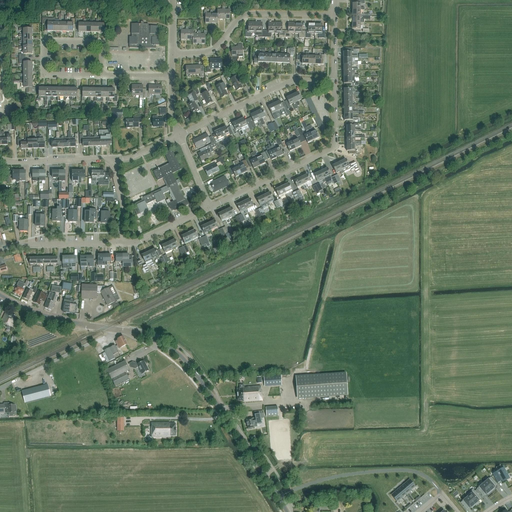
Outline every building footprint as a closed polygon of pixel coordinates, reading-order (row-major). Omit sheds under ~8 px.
[(352,4),(352,10),(360,10),(364,10),(364,8),(360,7),(360,4),(364,4),(364,1),(356,1),(356,4),(352,4)] [(223,19),(223,10),(225,10),(224,7),(222,7),(222,10),(217,10),(217,13),(217,19),(223,19)] [(211,13),(209,13),(206,13),(206,10),(204,10),(203,14),(205,14),(205,23),(211,23),(211,13)] [(209,13),(211,13),(211,23),(217,23),(217,19),(217,13),(212,13),(212,10),(210,10),(209,13)] [(47,31),(54,31),(54,23),(55,23),(55,18),(42,18),(42,24),(47,24),(47,31)] [(85,32),(85,23),(86,23),(86,20),(83,19),(83,23),(79,23),(79,19),(76,19),(76,25),(78,26),(78,32),(85,32)] [(148,24),(143,24),(143,22),(141,22),(141,24),(132,24),(131,37),(129,37),(129,45),(130,45),(130,48),(155,49),(155,46),(159,46),(159,37),(154,37),(154,34),(157,34),(157,27),(148,26),(148,24)] [(251,33),(255,33),(255,22),(252,22),(252,23),(248,23),(248,30),(245,30),(244,37),(251,37),(251,33)] [(255,22),(255,33),(255,36),(259,36),(259,37),(264,38),(265,31),(261,31),(261,24),(258,24),(258,22),(255,22)] [(265,31),(264,38),(270,38),(270,33),(275,33),(275,23),(272,23),(272,24),(268,24),(268,31),(265,31)] [(275,23),(275,33),(279,34),(279,38),(284,38),(285,31),(281,31),(281,24),(277,24),(277,23),(275,23)] [(285,31),(284,38),(290,38),(291,34),(294,34),(295,23),(292,23),(292,24),(288,24),(288,31),(285,31)] [(304,38),(304,31),(301,31),(301,24),(297,24),(297,23),(295,23),(294,34),(299,34),(298,38),(304,38)] [(308,31),(304,31),(304,38),(310,38),(311,34),(314,34),(314,23),(312,23),(312,24),(308,24),(308,31)] [(314,23),(314,34),(318,34),(318,39),(324,39),(324,31),(321,31),(322,24),(317,24),(317,23),(314,23)] [(193,34),(193,40),(192,43),(199,44),(199,34),(201,34),(200,31),(198,31),(198,34),(193,34)] [(228,52),(228,61),(232,61),(232,60),(237,60),(239,59),(239,57),(242,56),(242,45),(238,45),(238,48),(231,48),(231,52),(228,52)] [(32,48),(23,48),(23,47),(19,47),(19,49),(23,49),(23,54),(19,54),(19,58),(25,58),(25,54),(32,54),(32,48)] [(343,58),(354,58),(357,58),(357,56),(351,56),(351,52),(352,52),(352,48),(345,48),(345,52),(343,52),(343,58)] [(308,56),(308,52),(305,52),(305,56),(302,56),(302,54),(298,54),(298,56),(297,56),(297,60),(302,61),(301,64),(308,64),(308,56)] [(314,57),(314,65),(321,65),(321,64),(324,65),(324,55),(321,55),(321,57),(317,57),(317,53),(314,53),(314,54),(314,57)] [(264,63),(264,54),(262,54),(258,54),(258,58),(254,58),(254,64),(258,64),(258,63),(264,63)] [(23,68),(32,68),(32,62),(25,62),(25,58),(19,58),(19,64),(23,64),(23,68)] [(221,62),(221,60),(210,60),(210,64),(206,64),(207,72),(211,72),(210,68),(221,68),(221,62)] [(186,75),(200,74),(200,77),(204,77),(203,66),(200,66),(186,66),(186,68),(185,68),(185,69),(185,70),(186,70),(186,75)] [(239,74),(238,75),(230,79),(236,91),(242,87),(240,84),(243,82),(239,74)] [(343,84),(349,84),(349,85),(349,86),(358,86),(358,83),(355,84),(355,77),(351,77),(343,77),(343,84)] [(32,87),(32,81),(23,81),(23,80),(19,80),(19,83),(23,83),(23,87),(26,87),(26,93),(35,93),(35,88),(32,88),(32,87)] [(217,90),(221,98),(227,95),(224,87),(223,87),(221,83),(216,86),(217,90)] [(142,99),(146,99),(146,92),(143,92),(142,86),(132,85),(132,88),(132,94),(139,95),(139,96),(140,96),(140,99),(142,99)] [(149,86),(149,88),(149,92),(146,92),(146,99),(150,99),(150,94),(161,94),(161,86),(149,86)] [(77,90),(77,88),(70,88),(70,97),(69,101),(72,101),(72,97),(76,97),(76,101),(80,101),(80,90),(77,90)] [(108,89),(108,98),(107,97),(107,102),(109,102),(109,98),(114,98),(114,102),(117,102),(117,96),(114,96),(114,89),(108,89)] [(194,102),(198,100),(193,90),(185,94),(188,100),(189,100),(191,103),(188,105),(191,112),(198,109),(194,102)] [(212,102),(207,91),(201,94),(206,105),(212,102)] [(292,95),(297,107),(299,106),(299,105),(298,102),(301,100),(297,93),(292,95)] [(297,107),(292,95),(286,98),(287,101),(284,102),(288,109),(290,108),(289,106),(293,104),(294,105),(293,106),(295,110),(298,109),(297,107)] [(274,104),(280,117),(282,116),(281,113),(280,110),(283,108),(287,116),(290,115),(285,104),(282,106),(280,101),(274,104)] [(280,117),(274,104),(268,106),(272,114),(275,112),(278,118),(280,117)] [(113,109),(113,119),(124,119),(123,108),(113,109)] [(262,109),(256,112),(259,120),(262,126),(265,124),(262,119),(265,117),(262,109)] [(262,126),(260,122),(259,120),(256,112),(250,115),(251,118),(248,120),(253,129),(256,128),(255,125),(254,122),(257,121),(260,127),(262,126)] [(163,119),(158,119),(158,116),(153,117),(153,127),(163,126),(163,119)] [(123,125),(126,125),(126,128),(139,127),(138,123),(141,123),(141,117),(133,117),(133,120),(123,120),(123,125)] [(237,121),(244,134),(247,133),(245,131),(249,129),(250,131),(253,130),(253,129),(251,127),(248,120),(245,121),(244,118),(237,121)] [(241,136),(244,134),(237,121),(232,124),(233,125),(230,127),(233,134),(233,135),(237,133),(236,131),(239,129),(240,131),(238,131),(241,136)] [(272,123),(267,125),(271,133),(275,131),(272,123)] [(346,126),(346,132),(354,132),(357,132),(357,129),(354,129),(354,126),(358,126),(358,123),(352,123),(352,126),(346,126)] [(307,127),(313,140),(319,138),(315,130),(312,131),(309,126),(307,127)] [(230,136),(233,134),(230,127),(226,129),(226,127),(220,129),(226,143),(229,142),(225,136),(229,134),(230,136)] [(313,140),(307,127),(304,128),(307,134),(304,135),(308,143),(313,140)] [(214,132),(215,134),(213,135),(216,143),(221,141),(222,141),(225,147),(228,146),(226,143),(220,129),(214,132)] [(4,132),(1,132),(1,145),(8,145),(7,142),(11,142),(10,135),(7,135),(7,139),(3,139),(3,136),(4,136),(4,132)] [(102,137),(101,137),(101,146),(107,146),(107,139),(110,138),(110,132),(106,132),(106,137),(102,137)] [(70,138),(70,147),(76,147),(76,145),(79,144),(78,134),(75,134),(75,138),(71,138),(70,138)] [(89,138),(90,138),(90,137),(90,134),(87,134),(87,138),(83,138),(83,134),(79,134),(80,144),(83,144),(83,147),(89,147),(89,138)] [(196,148),(198,147),(199,148),(203,146),(202,144),(205,142),(206,143),(210,141),(211,144),(215,142),(212,136),(209,138),(206,134),(192,140),(196,148)] [(289,136),(291,141),(295,149),(301,146),(297,139),(294,140),(291,134),(289,136)] [(295,149),(291,141),(289,136),(286,137),(289,142),(286,144),(289,152),(295,149)] [(27,149),(27,140),(28,140),(28,137),(25,137),(25,140),(24,140),(25,143),(21,143),(21,140),(17,140),(17,146),(21,146),(21,150),(27,149)] [(271,160),(277,158),(271,144),(268,138),(266,139),(269,146),(265,148),(267,151),(264,152),(268,160),(270,158),(271,160)] [(198,154),(201,161),(212,156),(210,153),(214,151),(212,148),(216,146),(215,143),(207,146),(208,147),(205,148),(205,150),(198,154)] [(273,143),(271,144),(277,158),(283,155),(279,147),(276,149),(273,143)] [(355,145),(346,145),(346,151),(348,151),(348,154),(356,154),(356,151),(355,151),(355,145)] [(144,192),(131,198),(133,202),(140,198),(141,201),(136,203),(137,205),(136,205),(137,207),(134,209),(137,215),(140,213),(140,214),(148,210),(146,205),(148,204),(149,207),(152,206),(151,202),(156,200),(157,203),(166,200),(163,194),(169,191),(168,189),(172,187),(171,186),(177,183),(177,184),(180,183),(179,180),(176,181),(172,174),(181,170),(172,150),(164,153),(169,164),(153,171),(158,181),(163,178),(167,186),(142,198),(142,197),(146,195),(144,192)] [(256,158),(259,166),(265,163),(264,161),(267,160),(263,153),(260,154),(261,156),(258,158),(255,152),(253,153),(254,156),(256,158)] [(259,166),(256,158),(250,161),(249,159),(246,161),(249,167),(252,166),(253,169),(259,166)] [(345,159),(339,162),(344,173),(350,170),(351,171),(351,172),(354,170),(356,173),(360,172),(356,165),(353,167),(351,164),(348,165),(345,159)] [(245,161),(239,163),(237,160),(235,161),(241,175),(247,172),(245,169),(248,168),(245,161)] [(241,175),(235,161),(232,162),(235,168),(232,170),(231,168),(229,170),(231,176),(234,174),(235,177),(241,175)] [(341,174),(344,173),(339,162),(332,166),(335,172),(336,172),(336,173),(339,171),(341,174)] [(219,171),(215,164),(204,169),(208,176),(219,171)] [(331,178),(330,176),(326,168),(320,171),(324,179),(326,182),(331,179),(334,184),(337,183),(334,176),(331,178)] [(104,174),(104,171),(99,171),(99,182),(101,182),(101,181),(105,181),(105,182),(109,182),(109,174),(104,174)] [(326,182),(324,179),(320,171),(313,175),(317,182),(322,180),(323,183),(326,182)] [(306,174),(300,178),(306,189),(308,188),(306,184),(310,182),(306,174)] [(228,185),(224,177),(211,184),(215,191),(228,185)] [(303,190),(306,189),(300,178),(294,181),(297,188),(301,187),(303,190)] [(166,200),(166,201),(169,207),(169,208),(170,209),(171,210),(172,211),(174,211),(175,211),(176,211),(177,211),(177,210),(178,210),(190,204),(186,200),(185,200),(177,184),(177,183),(171,186),(172,187),(168,189),(169,191),(174,201),(168,204),(166,201),(167,201),(166,200)] [(282,187),(285,194),(292,191),(288,184),(282,187)] [(285,194),(282,187),(275,190),(278,198),(285,194)] [(263,196),(267,203),(273,200),(269,193),(263,196)] [(268,207),(267,203),(263,196),(256,199),(260,207),(260,206),(260,207),(261,207),(261,208),(262,210),(268,207)] [(249,199),(243,202),(248,213),(254,210),(253,207),(252,206),(253,206),(249,199)] [(248,213),(243,202),(236,205),(239,212),(240,212),(240,213),(244,211),(245,214),(248,213)] [(231,208),(224,211),(228,219),(234,215),(231,208)] [(224,211),(218,214),(221,222),(225,220),(227,224),(230,223),(228,219),(224,211)] [(19,232),(23,232),(24,217),(17,216),(13,216),(13,222),(17,222),(17,226),(18,228),(19,228),(19,232)] [(214,221),(208,224),(211,231),(218,228),(214,221)] [(211,231),(208,224),(201,227),(205,235),(211,231)] [(194,230),(188,233),(192,241),(198,238),(194,230)] [(192,241),(188,233),(181,236),(185,244),(192,241)] [(174,239),(168,243),(172,250),(178,247),(174,239)] [(172,250),(168,243),(161,246),(165,253),(172,250)] [(148,252),(152,260),(154,259),(155,260),(158,258),(159,258),(158,257),(162,255),(159,249),(156,251),(155,249),(151,251),(148,252)] [(146,253),(142,255),(145,262),(145,263),(149,261),(151,265),(151,267),(155,265),(152,260),(148,252),(146,253)] [(132,268),(132,266),(132,261),(129,261),(128,255),(122,255),(122,266),(122,268),(132,268)] [(24,285),(19,282),(17,286),(15,289),(14,288),(13,291),(14,291),(13,294),(20,297),(24,290),(22,289),(24,285)] [(62,282),(61,290),(70,291),(71,283),(62,282)] [(119,298),(117,293),(113,286),(106,289),(104,287),(97,286),(97,285),(82,285),(81,298),(97,299),(97,293),(100,293),(107,305),(115,301),(119,298)] [(33,290),(28,288),(26,290),(27,291),(23,298),(28,301),(32,293),(35,294),(37,290),(34,288),(33,290)] [(47,296),(38,292),(33,303),(36,304),(36,305),(38,306),(38,305),(39,306),(42,299),(45,300),(47,296)] [(48,297),(44,307),(52,310),(57,295),(50,292),(48,297)] [(70,303),(69,313),(74,314),(76,313),(77,304),(74,304),(75,299),(70,299),(69,303),(70,303)] [(5,314),(1,323),(7,326),(6,328),(10,330),(11,328),(13,328),(15,322),(14,322),(16,317),(12,315),(11,317),(5,314)] [(115,345),(104,351),(105,353),(102,354),(107,363),(115,359),(113,355),(118,352),(117,349),(118,348),(119,348),(122,347),(127,344),(123,337),(118,339),(118,340),(115,342),(117,346),(116,347),(115,345)] [(124,361),(106,370),(111,379),(115,386),(129,379),(125,372),(129,370),(124,361)] [(132,362),(128,364),(130,368),(134,369),(138,367),(141,374),(148,371),(143,361),(137,364),(136,363),(132,362)] [(346,374),(296,377),(297,398),(347,395),(346,374)] [(281,376),(264,377),(264,381),(270,381),(270,386),(281,385),(281,376)] [(47,385),(22,391),(25,403),(50,396),(47,385)] [(240,389),(237,389),(238,401),(243,401),(243,402),(262,401),(262,390),(261,390),(260,386),(239,388),(240,389)] [(5,405),(0,405),(0,414),(9,414),(9,416),(13,416),(13,413),(15,413),(16,412),(16,407),(15,406),(9,406),(9,404),(4,404),(5,405)] [(278,417),(278,407),(266,408),(266,417),(278,417)] [(255,418),(246,420),(248,429),(257,427),(257,425),(261,424),(259,414),(254,415),(255,418)] [(170,423),(151,423),(151,427),(150,427),(150,437),(170,437),(170,436),(175,436),(175,424),(170,424),(170,423)] [(501,480),(504,484),(511,480),(505,469),(494,475),(498,482),(501,480)] [(490,477),(483,483),(491,492),(494,489),(493,488),(495,487),(493,485),(495,483),(496,484),(490,477)] [(410,491),(415,487),(409,480),(405,484),(410,491)] [(491,492),(483,483),(477,489),(482,496),(483,496),(482,495),(484,493),(485,495),(487,494),(487,495),(491,492)] [(400,488),(406,494),(410,491),(405,484),(400,488)] [(401,498),(406,494),(400,488),(396,491),(401,498)] [(466,495),(467,497),(475,506),(475,505),(478,503),(477,502),(479,501),(477,499),(479,497),(480,498),(473,489),(466,495)] [(396,491),(391,495),(397,502),(401,498),(396,491)] [(475,506),(467,497),(460,503),(466,510),(466,509),(466,508),(468,506),(469,508),(471,507),(471,508),(475,506)]
